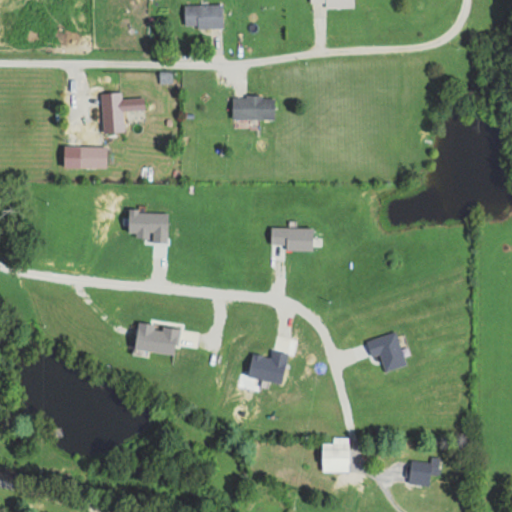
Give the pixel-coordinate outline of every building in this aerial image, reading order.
[(351,0),(307,0),(308,1),(325,1),(325,8),(352,7),(351,0)] [(183,4),(183,28),(221,28),(221,4),(183,4)] [(99,93),(101,132),(123,131),(122,111),(144,110),(143,97),(120,98),(120,92),(99,93)] [(231,118),(273,118),(273,95),(231,95),(231,118)] [(332,443),(320,443),(320,470),(348,470),(348,436),(332,436),(332,443)] [(437,475),(440,457),(430,456),(429,462),(410,459),(406,482),(428,486),(430,473),(437,475)]
